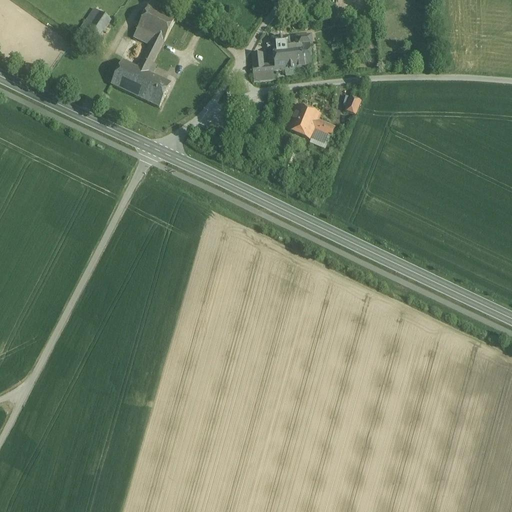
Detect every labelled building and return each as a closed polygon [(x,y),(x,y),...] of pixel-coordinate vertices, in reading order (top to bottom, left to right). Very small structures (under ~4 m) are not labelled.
[(175,21),(149,7),(138,29),(164,42),(175,21)] [(95,9),(76,35),(93,47),(111,22),(95,9)] [(374,35),(373,28),(336,30),(337,38),(374,35)] [(150,46),(138,68),(151,75),(152,75),(156,66),(153,65),(164,42),(138,29),(133,37),(150,46)] [(274,48),(273,48),(273,49),(275,66),(275,72),(312,68),(310,45),(312,44),(311,36),(296,37),(297,46),(289,46),(274,48)] [(273,39),(274,48),(289,46),(288,37),(273,39)] [(253,55),(254,68),(263,68),(262,54),(253,55)] [(138,68),(123,61),(111,85),(140,99),(151,75),(138,68)] [(263,68),(254,68),(253,68),(254,82),(276,80),(275,72),(275,66),(271,67),(263,68)] [(152,75),(151,75),(140,99),(159,108),(171,84),(152,75)] [(361,103),(350,98),(345,112),(356,116),(361,103)] [(320,116),(298,107),(289,130),(310,139),(315,129),(318,120),(320,116)] [(341,129),(318,120),(315,129),(337,138),(341,129)] [(291,149),(283,168),(290,171),(298,152),(291,149)]
